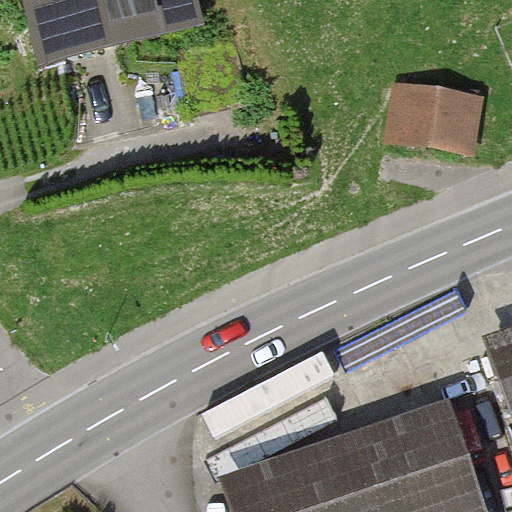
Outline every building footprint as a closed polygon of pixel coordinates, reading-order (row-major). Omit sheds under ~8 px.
[(43,50),(48,70),(68,65),(63,44),(192,12),(188,0),(33,0),(46,49),(43,50)] [(236,38),(177,53),(192,115),(251,101),(236,38)] [(477,106),(402,93),(394,141),(469,154),(477,106)] [(511,349),(492,357),(511,414),(511,349)] [(484,511),(454,423),(232,499),(237,511),(484,511)]
